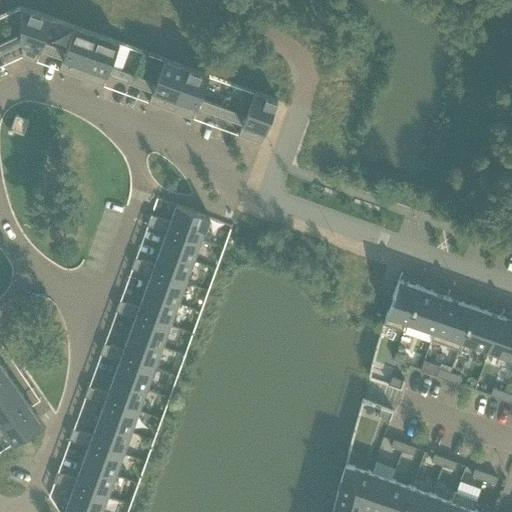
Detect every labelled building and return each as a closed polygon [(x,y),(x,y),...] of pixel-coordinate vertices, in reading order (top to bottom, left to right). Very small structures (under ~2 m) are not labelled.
[(40,51),(43,42),(46,33),(50,23),(52,18),(45,16),(29,10),(20,6),(20,24),(21,34),(14,37),(9,39),(13,49),(21,45),(22,57),(36,62),(40,51)] [(54,46),(51,56),(62,60),(58,70),(81,78),(91,50),(96,35),(76,27),(74,26),(69,41),(66,50),(54,46)] [(118,80),(121,70),(111,67),(110,66),(113,57),(117,47),(119,43),(99,36),(96,35),(91,50),(81,78),(103,86),(107,76),(118,80)] [(0,51),(1,54),(13,49),(9,39),(0,43),(0,51)] [(51,56),(54,46),(43,42),(40,51),(51,56)] [(186,67),(164,59),(155,83),(144,79),(141,88),(152,92),(148,103),(170,111),(181,82),(186,67)] [(200,99),(209,75),(186,67),(181,82),(170,111),(193,119),(196,109),(208,113),(211,103),(200,99)] [(118,80),(129,84),(133,75),(122,71),(121,70),(118,80)] [(141,88),(144,79),(133,75),(129,84),(141,88)] [(261,144),(277,100),(253,91),(244,115),(233,111),(230,121),(242,125),(238,136),(261,144)] [(208,113),(219,117),(222,107),(211,103),(208,113)] [(230,121),(233,111),(222,107),(219,117),(230,121)] [(27,119),(17,115),(15,115),(15,116),(11,128),(9,128),(8,128),(8,129),(7,130),(7,131),(8,132),(18,135),(20,134),(22,134),(23,134),(24,133),(28,121),(28,120),(27,119)] [(193,236),(201,239),(209,217),(200,213),(175,204),(173,212),(169,221),(167,227),(193,236)] [(157,225),(160,218),(150,215),(147,225),(156,229),(157,225)] [(160,218),(157,225),(156,229),(165,232),(167,227),(169,221),(160,218)] [(201,239),(193,236),(167,227),(165,232),(165,234),(160,248),(186,258),(193,260),(201,239)] [(193,260),(186,258),(160,248),(156,257),(154,264),(152,270),(179,280),(185,282),(193,260)] [(131,268),(140,271),(144,261),(135,257),(131,268)] [(140,271),(143,272),(150,275),(152,270),(154,264),(146,262),(144,261),(140,271)] [(185,282),(179,280),(152,270),(150,275),(149,278),(144,291),(173,301),(177,303),(185,282)] [(399,279),(383,322),(404,330),(408,321),(420,287),(399,279)] [(408,321),(433,330),(434,331),(447,297),(447,296),(420,287),(408,321)] [(177,303),(173,301),(144,291),(140,301),(138,307),(136,312),(166,323),(170,325),(177,303)] [(433,330),(430,339),(431,340),(458,350),(459,350),(462,341),(461,341),(474,306),(447,296),(434,331),(433,330)] [(125,314),(129,304),(119,300),(115,311),(125,314)] [(129,304),(125,314),(129,316),(134,318),(136,312),(138,307),(132,305),(129,304)] [(474,306),(461,341),(462,341),(488,350),(501,316),(474,306)] [(170,325),(166,323),(136,312),(134,318),(132,323),(128,334),(159,345),(162,346),(170,325)] [(488,350),(511,359),(511,319),(501,316),(488,350)] [(127,358),(128,358),(152,367),(154,367),(162,346),(159,345),(128,334),(124,345),(122,350),(121,355),(127,358)] [(113,347),(109,345),(104,343),(104,344),(100,354),(109,357),(113,347)] [(113,347),(109,357),(116,359),(119,360),(121,355),(122,350),(119,349),(114,347),(113,347)] [(407,356),(395,352),(393,360),(404,364),(407,356)] [(152,367),(128,358),(127,358),(121,355),(119,360),(116,367),(113,377),(146,389),(154,367),(152,367)] [(450,372),(438,368),(436,376),(447,380),(450,372)] [(0,398),(17,387),(12,380),(5,370),(0,372),(0,398)] [(461,376),(450,372),(447,380),(458,384),(461,376)] [(403,381),(392,376),(389,384),(400,388),(403,381)] [(146,389),(113,377),(108,389),(107,393),(105,398),(139,410),(142,401),(143,399),(146,389)] [(97,391),(97,389),(95,389),(88,386),(87,388),(84,396),(94,400),(97,391)] [(0,425),(4,423),(29,405),(25,399),(17,387),(0,398),(0,425)] [(490,395),(501,399),(504,392),(493,387),(490,395)] [(97,389),(97,391),(94,400),(102,403),(103,403),(105,398),(107,393),(105,392),(97,389)] [(511,394),(504,392),(501,399),(511,403),(511,394)] [(139,410),(105,398),(103,403),(100,411),(97,420),(131,432),(134,423),(139,410)] [(29,405),(4,423),(0,425),(12,444),(42,424),(38,419),(29,405)] [(391,412),(380,408),(377,415),(388,420),(391,412)] [(90,438),(89,441),(90,441),(123,453),(126,445),(131,432),(97,420),(95,425),(94,427),(91,436),(90,438)] [(78,443),(81,435),(82,432),(72,429),(72,431),(69,439),(78,443)] [(82,432),(81,435),(78,443),(87,446),(89,441),(90,438),(91,436),(82,432)] [(404,443),(393,439),(390,447),(402,451),(404,444),(404,443)] [(118,467),(123,453),(90,441),(89,441),(87,446),(82,462),(83,463),(115,475),(118,467)] [(416,447),(404,443),(404,444),(402,451),(413,455),(416,447)] [(445,458),(434,454),(431,462),(442,466),(442,465),(445,458)] [(456,462),(445,458),(442,465),(442,466),(453,470),(456,462)] [(76,479),(74,483),(74,484),(77,485),(107,496),(110,490),(114,477),(115,475),(83,463),(82,462),(78,471),(76,479)] [(345,462),(332,511),(362,511),(363,508),(357,506),(370,471),(345,462)] [(486,473),(474,469),(471,476),(483,481),(483,480),(486,473)] [(378,511),(390,479),(370,471),(357,506),(363,508),(374,511),(378,511)] [(65,480),(66,475),(59,472),(57,472),(53,482),(62,486),(65,480)] [(497,477),(486,473),(483,480),(483,481),(494,485),(497,477)] [(66,475),(65,480),(62,486),(72,489),(74,484),(74,483),(76,479),(68,476),(66,475)] [(402,511),(412,486),(390,479),(378,511),(402,511)] [(101,511),(102,511),(107,496),(77,485),(74,484),(72,489),(66,505),(70,507),(84,511),(101,511)] [(425,511),(432,494),(412,486),(402,511),(425,511)] [(452,501),(448,511),(471,511),(473,509),(477,500),(476,500),(455,492),(451,501),(452,501)] [(448,511),(452,501),(451,501),(432,494),(425,511),(448,511)]
